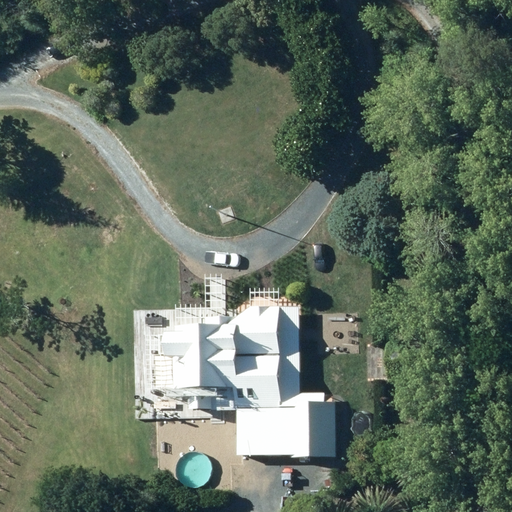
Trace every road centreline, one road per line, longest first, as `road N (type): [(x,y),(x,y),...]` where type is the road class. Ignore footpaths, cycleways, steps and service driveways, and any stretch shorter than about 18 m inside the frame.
road 1 (unknown): [(403,0),(437,74),(447,143),(466,340),(470,511)]
road 2 (unknown): [(0,93),(68,35),(144,0)]
